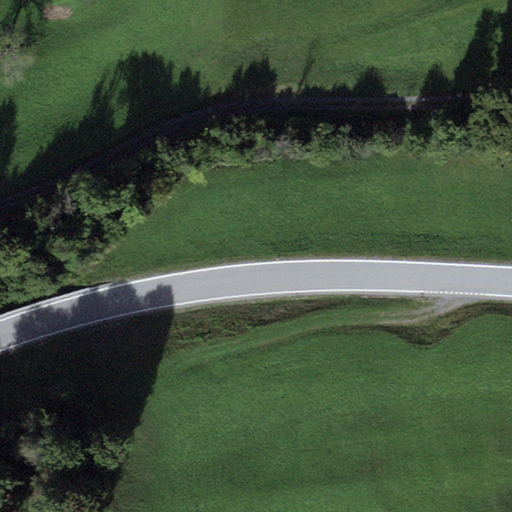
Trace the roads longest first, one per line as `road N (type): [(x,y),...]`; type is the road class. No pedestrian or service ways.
road 1 (track): [(511,103),(224,109),(0,205)]
road 2 (tertiary): [(511,281),(448,273),(234,280),(49,304),(0,326)]
